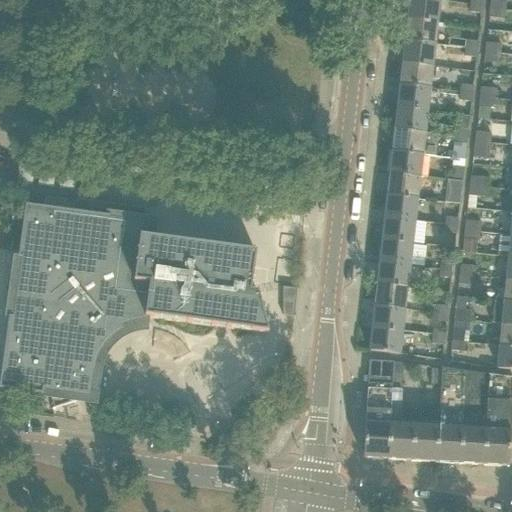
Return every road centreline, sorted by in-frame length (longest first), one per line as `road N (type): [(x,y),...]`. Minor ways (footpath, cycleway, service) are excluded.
road 1 (tertiary): [(307,495),(362,0)]
road 2 (secondary): [(307,495),(0,448)]
road 3 (residential): [(0,111),(18,108),(32,0)]
